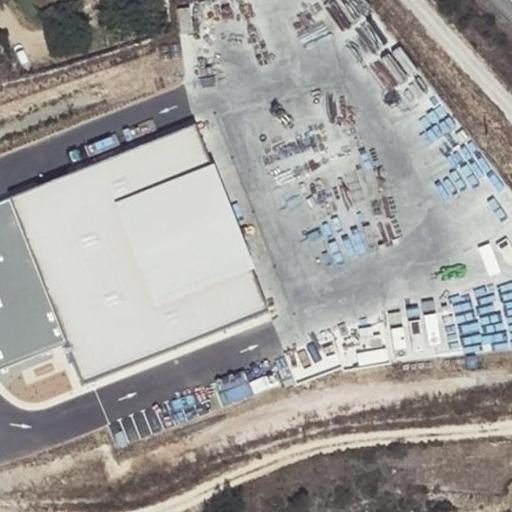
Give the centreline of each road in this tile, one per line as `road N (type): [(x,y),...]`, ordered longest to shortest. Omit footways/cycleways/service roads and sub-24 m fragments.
road 1 (track): [(511,420),(317,440),(273,457),(188,511)]
road 2 (residential): [(409,0),(511,112)]
